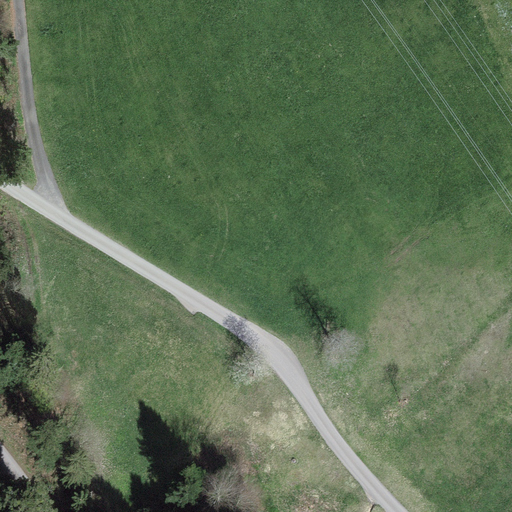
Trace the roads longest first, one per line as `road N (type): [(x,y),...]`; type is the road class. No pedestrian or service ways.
road 1 (track): [(397,511),(277,357),(52,212)]
road 2 (track): [(16,0),(52,212),(0,168)]
